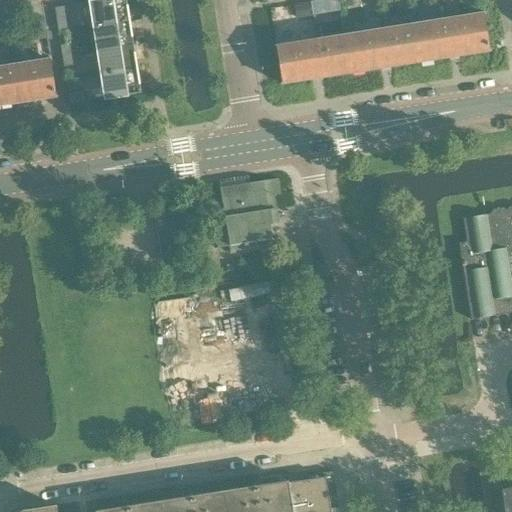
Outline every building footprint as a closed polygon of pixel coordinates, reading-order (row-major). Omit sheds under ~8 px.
[(108,0),(90,3),(93,28),(129,22),(125,0),(108,0)] [(54,9),(58,33),(73,31),(69,6),(54,9)] [(483,14),(414,25),(420,63),(489,52),(483,14)] [(93,28),(97,51),(133,46),(129,22),(93,28)] [(414,25),(345,36),(351,74),(420,63),(414,25)] [(351,74),(345,36),(276,47),(282,85),(351,74)] [(60,46),(62,57),(76,55),(75,44),(60,46)] [(97,51),(101,75),(137,69),(133,46),(97,51)] [(76,55),(62,57),(63,68),(78,66),(76,55)] [(50,61),(0,68),(0,107),(56,98),(50,61)] [(137,69),(101,75),(105,100),(141,94),(137,69)] [(68,94),(69,105),(84,103),(82,92),(68,94)] [(222,252),(236,250),(237,257),(281,250),(278,228),(285,227),(281,199),(288,198),(285,182),(257,187),(256,180),(226,184),(230,206),(215,208),(222,252)] [(511,207),(509,208),(506,211),(503,209),(493,210),(490,215),(463,219),(466,243),(458,244),(463,273),(462,273),(467,304),(468,303),(470,320),(511,313),(511,288),(511,289),(510,281),(506,258),(511,257),(511,243),(510,233),(511,232),(511,207)] [(154,215),(161,258),(163,274),(181,271),(172,212),(154,215)] [(92,245),(83,247),(88,270),(98,268),(92,245)] [(308,479),(287,482),(291,511),(329,511),(329,510),(337,509),(332,473),(308,477),(308,479)] [(291,511),(287,482),(223,492),(225,511),(291,511)] [(511,511),(511,488),(501,491),(504,511),(511,511)] [(225,511),(223,492),(159,502),(160,511),(225,511)] [(160,511),(159,502),(96,511),(160,511)]
